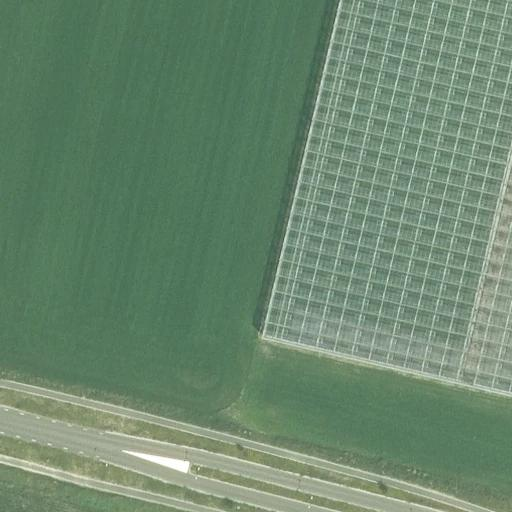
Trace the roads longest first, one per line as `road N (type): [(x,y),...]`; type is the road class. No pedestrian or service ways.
road 1 (unclassified): [(411,511),(195,454),(128,452)]
road 2 (unclassified): [(128,452),(189,481),(306,511)]
road 3 (unclassified): [(0,420),(128,452)]
